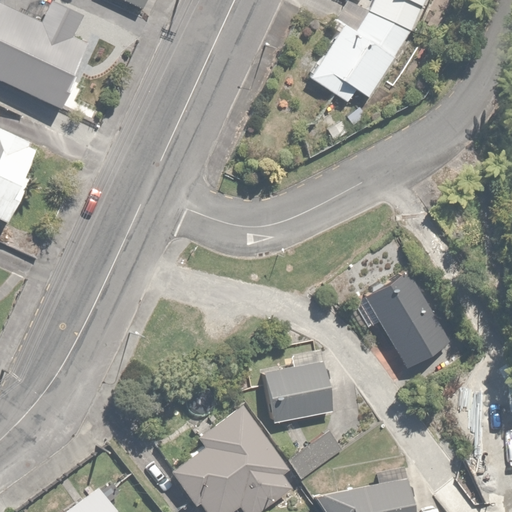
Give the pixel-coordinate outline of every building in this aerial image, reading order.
[(0,74),(54,101),(84,40),(69,32),(81,7),(66,0),(49,0),(38,22),(0,3),(0,74)] [(336,28),(309,73),(347,99),(355,87),(369,97),(382,77),(395,85),(439,0),(367,0),(355,26),(334,13),(327,23),(336,28)] [(0,126),(0,214),(34,143),(0,126)] [(448,343),(406,265),(352,295),(369,326),(380,320),(406,366),(448,343)] [(289,366),(260,369),(265,419),(330,413),(324,347),(288,350),(289,366)] [(242,400),(191,434),(199,446),(168,466),(192,502),(196,499),(204,511),(223,511),(226,510),(227,511),(256,511),(295,487),(284,470),(287,467),(242,400)] [(300,480),(344,448),(330,428),(286,459),(300,480)] [(410,511),(405,480),(312,497),(322,511),(410,511)] [(120,511),(99,482),(56,511),(120,511)]
